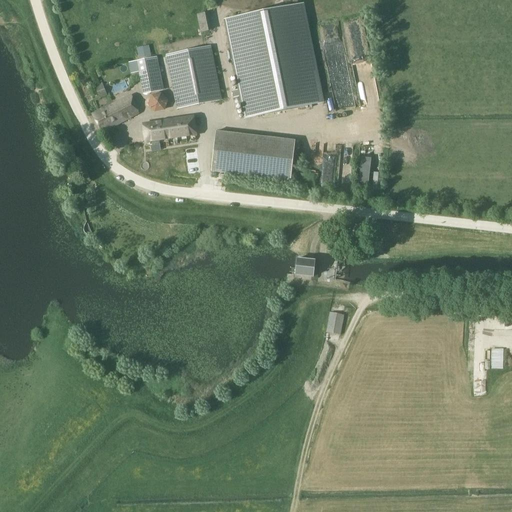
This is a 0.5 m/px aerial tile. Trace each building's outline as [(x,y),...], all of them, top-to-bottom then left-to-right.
[(224,20),(238,90),(232,92),(233,98),(240,97),(244,119),(324,103),(304,4),(224,20)] [(151,56),(149,46),(137,48),(139,59),(151,56)] [(211,46),(166,56),(177,109),(222,100),(211,46)] [(163,90),(159,71),(157,58),(137,62),(144,94),(163,90)] [(96,88),(99,98),(104,96),(101,86),(96,88)] [(162,92),(151,94),(148,104),(155,112),(165,110),(169,100),(162,92)] [(103,110),(94,115),(103,131),(140,112),(132,96),(105,109),(104,109),(102,110),(103,110)] [(193,116),(143,124),(146,141),(195,134),(193,116)] [(295,141),(216,132),(211,172),(290,182),(295,141)] [(370,160),(361,159),(358,184),(368,185),(370,160)] [(181,175),(200,177),(201,166),(182,164),(181,175)] [(374,173),(372,191),(382,192),(384,174),(374,173)] [(309,260),(301,259),(298,259),(296,275),(313,277),(315,261),(309,260)] [(330,315),(328,335),(342,337),(344,317),(330,315)]
